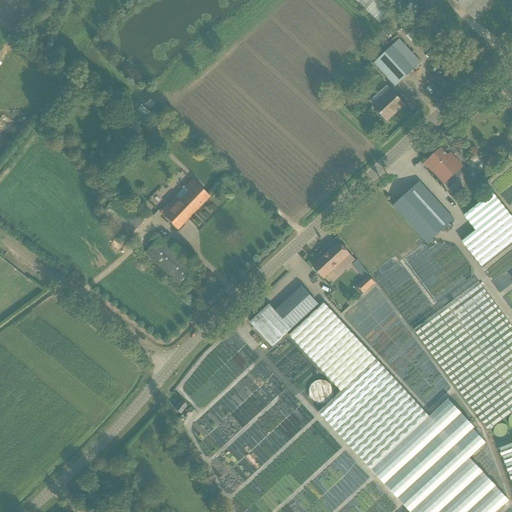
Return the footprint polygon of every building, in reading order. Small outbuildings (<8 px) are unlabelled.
[(356,0),(381,27),(394,15),(380,0),(356,0)] [(455,0),(467,13),(474,20),(492,5),(487,0),(455,0)] [(421,63),(414,56),(399,39),(374,63),(395,87),(421,63)] [(404,105),(398,98),(391,90),(373,106),(380,114),(387,121),(386,119),(396,110),(398,111),(404,105)] [(135,115),(141,122),(151,113),(145,106),(135,115)] [(460,175),(457,172),(462,167),(457,161),(450,153),(448,156),(441,148),(424,164),(430,172),(432,170),(450,191),(458,183),(457,178),(460,175)] [(75,164),(69,170),(83,184),(89,178),(75,164)] [(159,212),(170,223),(177,230),(209,197),(202,190),(191,179),(159,212)] [(454,219),(426,190),(420,182),(393,206),(427,244),(454,219)] [(481,267),(511,242),(511,217),(492,192),(463,215),(475,230),(461,242),(481,267)] [(125,240),(132,233),(143,220),(116,196),(99,216),(125,240)] [(201,274),(160,236),(142,255),(184,293),(201,274)] [(339,243),(313,267),(320,274),(324,278),(332,270),(341,262),(340,262),(343,259),(349,266),(354,261),(355,260),(349,254),(346,250),(339,243)] [(358,260),(352,265),(357,270),(362,265),(358,260)] [(368,276),(363,281),(369,288),(374,283),(368,276)] [(511,327),(478,282),(414,330),(488,430),(511,411),(511,327)] [(291,328),(317,304),(301,287),(275,311),(269,304),(250,322),(272,346),(292,328),(291,328)] [(289,335),(342,391),(318,413),(371,469),(428,416),(376,358),(323,303),(289,335)] [(428,416),(371,469),(410,511),(470,458),(486,443),(448,399),(429,416),(428,416)] [(180,414),(186,406),(181,401),(174,409),(180,414)] [(511,443),(500,448),(511,481),(511,443)] [(495,511),(509,500),(470,458),(410,511),(495,511)]
